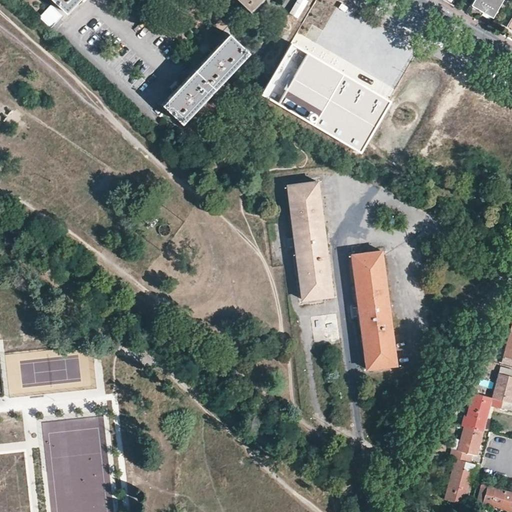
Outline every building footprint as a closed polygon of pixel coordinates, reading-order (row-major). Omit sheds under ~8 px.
[(54,0),(66,11),(75,0),(54,0)] [(241,0),(250,8),(258,0),(241,0)] [(305,0),(295,0),(289,11),(297,16),(306,1),(305,0)] [(491,17),(500,0),(470,0),(468,3),(491,17)] [(39,17),(51,30),(64,17),(52,5),(39,17)] [(181,121),(248,52),(228,32),(162,103),(181,121)] [(292,42),(262,93),(361,150),(390,99),(292,42)] [(331,294),(315,180),(285,184),(301,298),(331,294)] [(156,218),(143,207),(138,214),(151,226),(157,219),(156,218)] [(165,236),(167,235),(169,233),(170,231),(170,229),(169,227),(167,225),(163,224),(160,226),(158,229),(158,230),(158,232),(159,233),(160,234),(161,235),(163,236),(165,236)] [(395,364),(379,251),(351,254),(351,255),(366,367),(395,364)] [(511,330),(510,330),(502,362),(511,364),(511,330)] [(492,397),(511,402),(511,398),(511,375),(511,376),(511,373),(511,369),(500,367),(492,397)] [(492,397),(473,392),(467,415),(466,415),(463,425),(483,430),(489,404),(511,409),(511,401),(511,402),(492,397)] [(476,454),(483,430),(463,425),(460,438),(457,448),(452,447),(449,456),(455,457),(469,461),(472,452),(476,454)] [(477,463),(469,461),(455,457),(444,498),(463,503),(472,469),(475,470),(477,463)] [(511,493),(511,491),(482,483),(477,500),(483,501),(500,506),(499,509),(507,511),(511,493)]
